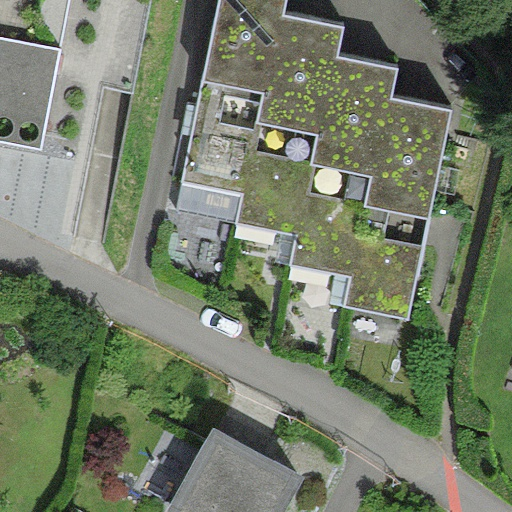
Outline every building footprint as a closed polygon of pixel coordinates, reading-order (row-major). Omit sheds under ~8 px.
[(0,0),(0,151),(42,159),(62,61),(59,60),(61,48),(71,0),(0,0)] [(97,0),(93,39),(159,46),(163,0),(97,0)] [(246,199),(284,26),(289,0),(224,0),(198,122),(183,186),(246,199)] [(336,67),(343,39),(284,26),(246,199),(239,228),(287,239),(298,241),(336,67)] [(399,81),(336,67),(298,241),(292,268),(339,278),(355,282),(393,109),(399,81)] [(452,122),(393,109),(355,282),(349,310),(408,323),(432,215),(452,122)] [(261,431),(215,407),(165,502),(184,511),(276,511),(306,455),(261,431)]
